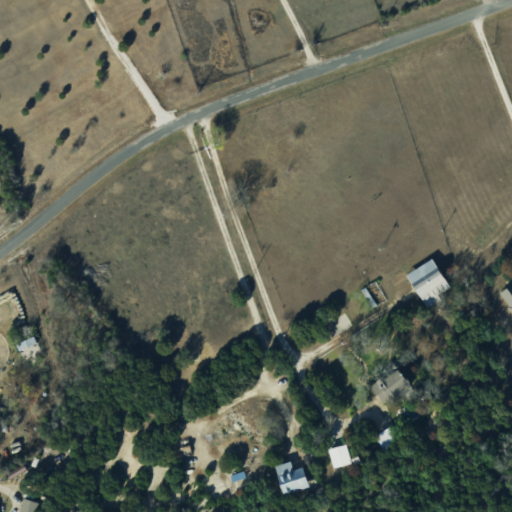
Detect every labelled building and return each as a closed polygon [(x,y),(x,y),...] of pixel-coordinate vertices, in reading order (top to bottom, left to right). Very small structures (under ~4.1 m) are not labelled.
[(406,274),(426,305),(452,289),(432,258),(406,274)] [(511,284),(500,292),(511,311),(511,284)] [(19,350),(37,344),(34,336),(16,342),(19,350)] [(385,404),(411,383),(398,366),(372,387),(385,404)] [(374,435),(383,451),(401,440),(392,425),(374,435)] [(333,467),(351,463),(346,444),(329,448),(333,467)] [(303,466),(294,469),(291,460),(275,465),(284,494),(309,486),(303,466)] [(35,511),(39,502),(23,497),(18,511),(35,511)]
